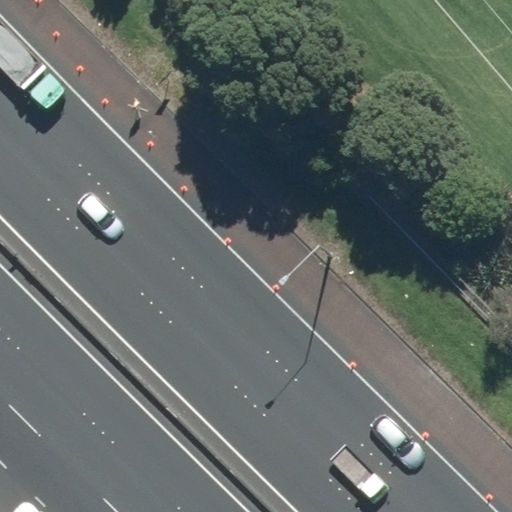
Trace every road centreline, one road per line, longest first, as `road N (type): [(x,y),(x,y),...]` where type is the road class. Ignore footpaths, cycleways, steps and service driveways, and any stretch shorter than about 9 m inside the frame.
road 1 (motorway): [(0,142),(371,511)]
road 2 (motorway): [(181,511),(0,329)]
road 3 (motorway): [(113,511),(0,359)]
